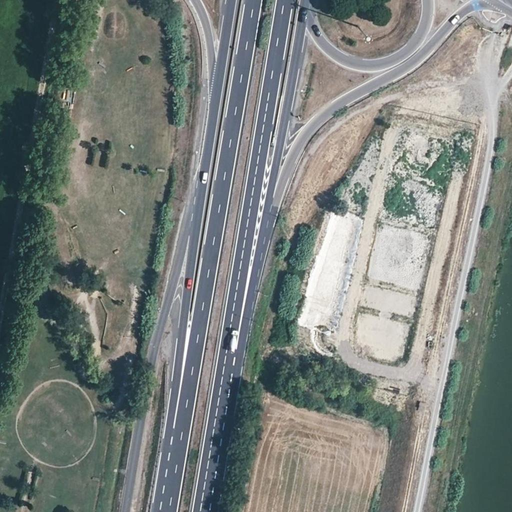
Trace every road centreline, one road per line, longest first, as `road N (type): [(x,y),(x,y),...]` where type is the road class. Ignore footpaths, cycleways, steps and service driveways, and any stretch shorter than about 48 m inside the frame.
road 1 (primary): [(253,0),(185,410)]
road 2 (primary): [(226,346),(283,0)]
road 3 (primary): [(268,215),(310,128),(416,59),(460,11),(494,0)]
road 4 (unclassified): [(197,219),(184,234),(144,385),(124,511)]
road 5 (primary): [(268,215),(304,12)]
road 6 (primary): [(197,219),(177,382),(185,410)]
road 7 (primary): [(426,0),(427,18),(410,45),(372,63),(328,47),(304,12)]
road 8 (primary): [(199,511),(226,346)]
road 9 (primary): [(226,346),(245,325),(268,215)]
road 10 (primary): [(218,84),(197,219)]
